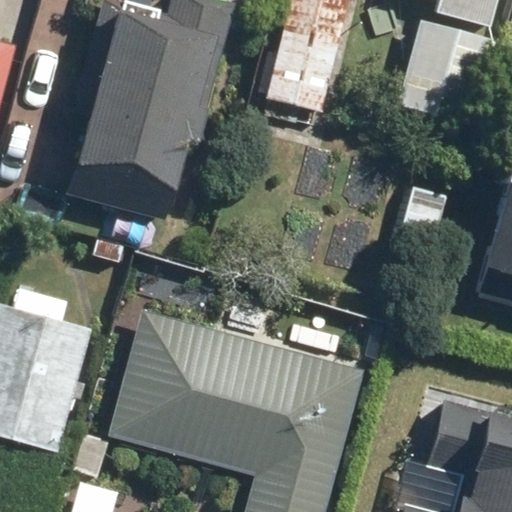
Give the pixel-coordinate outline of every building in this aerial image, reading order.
[(85,115),(53,228),(153,255),(185,139),(193,141),(231,0),(229,0),(164,0),(159,17),(96,0),(66,110),(85,115)] [(275,0),(250,94),(313,111),(343,0),(275,0)] [(432,0),(433,0),(430,11),(487,26),(493,0),(432,0)] [(416,20),(392,105),(464,125),(489,40),(416,20)] [(0,88),(11,51),(0,47),(0,88)] [(511,155),(471,295),(511,306),(511,155)] [(0,304),(0,437),(51,452),(86,328),(0,304)] [(245,475),(234,511),(314,511),(354,370),(135,310),(100,435),(245,475)] [(426,511),(396,504),(393,511),(511,511),(511,419),(435,397),(416,464),(456,475),(445,511),(426,511)] [(0,511),(54,511),(63,480),(0,463),(0,511)]
